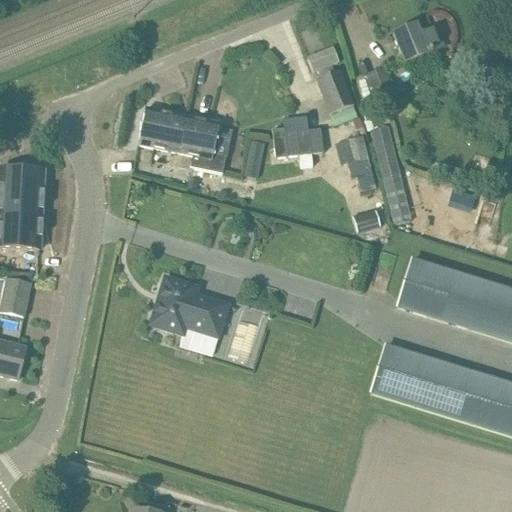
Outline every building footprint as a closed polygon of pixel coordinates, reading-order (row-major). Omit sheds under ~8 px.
[(420,36),(416,27),(392,37),(404,65),(444,49),(436,29),(420,36)] [(337,65),(332,51),(307,60),(313,75),(337,65)] [(398,112),(383,70),(364,77),(379,118),(398,112)] [(354,107),(340,72),(314,83),(329,117),(354,107)] [(352,109),(330,118),(334,128),(356,119),(352,109)] [(178,155),(185,120),(144,112),(137,147),(178,155)] [(283,131),(271,132),(275,161),(298,158),(300,170),(312,169),(310,157),(322,155),(319,132),(308,133),(306,119),(282,121),(283,131)] [(185,120),(178,155),(192,158),(189,170),(222,176),(225,158),(212,155),(218,126),(185,120)] [(411,223),(387,129),(369,133),(393,228),(411,223)] [(375,191),(361,139),(345,143),(334,146),(339,168),(346,166),(350,183),(355,181),(359,195),(375,191)] [(264,145),(252,143),(251,143),(246,160),(244,179),(257,181),(264,145)] [(6,218),(40,220),(42,173),(0,171),(0,223),(5,224),(6,218)] [(187,181),(186,190),(195,192),(197,183),(187,181)] [(377,209),(368,211),(370,221),(379,219),(377,209)] [(5,224),(0,223),(0,250),(38,253),(40,220),(6,218),(5,224)] [(511,291),(410,260),(394,311),(511,346),(511,291)] [(9,272),(0,312),(0,313),(23,319),(33,274),(9,272)] [(164,280),(150,328),(182,338),(180,346),(211,356),(216,340),(220,341),(229,308),(195,298),(197,290),(164,280)] [(25,350),(0,343),(0,377),(17,382),(25,350)] [(511,385),(383,346),(368,397),(511,440),(511,385)]
